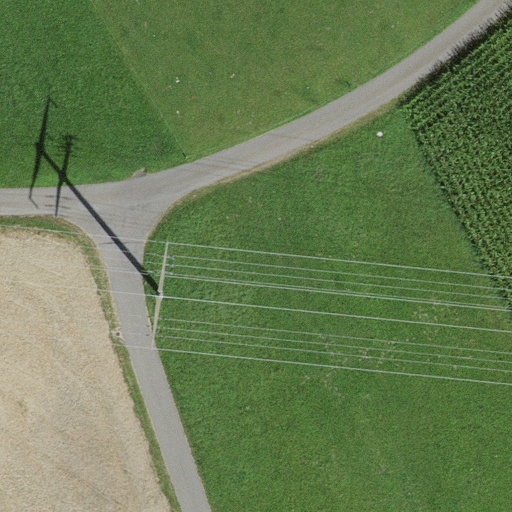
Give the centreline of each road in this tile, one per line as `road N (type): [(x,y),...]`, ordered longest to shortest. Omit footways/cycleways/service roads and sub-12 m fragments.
road 1 (track): [(496,0),(351,103),(107,205),(0,206)]
road 2 (track): [(107,205),(121,296),(195,511)]
